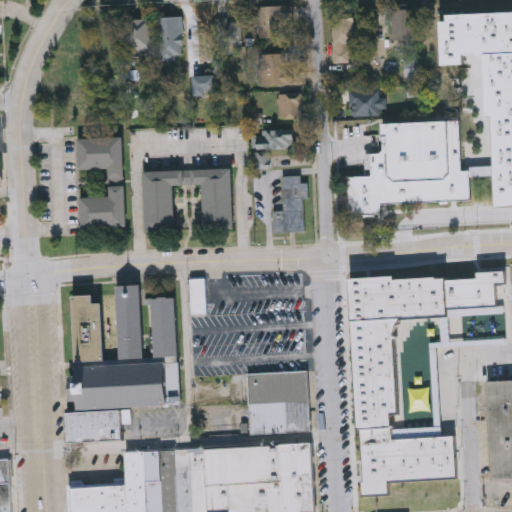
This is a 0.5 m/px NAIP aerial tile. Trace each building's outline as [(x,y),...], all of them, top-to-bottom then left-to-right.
[(289,36),(258,36),(258,5),(289,5),(289,36)] [(415,8),(415,39),(391,39),(391,8),(415,8)] [(445,15),(511,12),(511,202),(496,203),(492,113),(487,113),(484,51),(463,52),(463,63),(442,64),(440,20),(446,20),(445,15)] [(182,16),(182,57),(161,57),(161,16),(182,16)] [(332,62),(332,16),(352,16),(352,62),(332,62)] [(150,53),(126,53),(126,18),(150,18),(150,53)] [(241,49),(220,49),(220,20),(241,20),(241,49)] [(289,53),(289,68),(292,68),(292,84),(261,84),(261,53),(289,53)] [(420,59),(420,76),(404,76),(404,59),(420,59)] [(380,96),(386,96),(386,114),(349,114),(349,89),(380,89),(380,96)] [(302,118),(278,118),(278,93),(302,93),(302,118)] [(452,96),(452,108),(439,108),(439,96),(452,96)] [(472,199),(380,202),(380,213),(348,214),(347,175),(371,175),(370,143),(382,142),(381,122),(461,120),(462,169),(471,169),(472,199)] [(294,150),(294,132),(254,134),(254,168),(269,167),(268,151),(294,150)] [(77,138),(123,136),(124,176),(109,176),(109,167),(79,169),(77,138)] [(143,170),(146,230),(176,228),(175,184),(203,183),(205,226),(235,225),(233,166),(143,170)] [(283,212),(275,212),(275,234),(306,234),(306,185),(301,185),(301,178),(283,178),(283,212)] [(81,195),(82,225),(126,224),(125,184),(110,185),(110,195),(81,195)] [(476,335),(511,334),(511,260),(474,261),(476,335)] [(354,276),(355,318),(364,318),(364,327),(455,325),(454,274),(354,276)] [(190,278),(205,277),(206,313),(191,313),(190,278)] [(116,285),(120,358),(144,357),(140,284),(116,285)] [(73,294),(94,293),(94,302),(103,302),(105,359),(76,361),(73,294)] [(152,297),(155,356),(179,355),(176,296),(152,297)] [(456,372),(455,337),(362,340),(363,375),(388,375),(389,411),(419,410),(418,373),(456,372)] [(75,367),(167,362),(169,405),(78,410),(77,401),(71,401),(70,388),(69,377),(75,376),(75,367)] [(248,372),(308,369),(310,399),(249,403),(248,372)] [(488,381),(511,379),(511,476),(493,477),(488,381)] [(249,403),(251,433),(311,430),(310,399),(249,403)] [(284,511),(300,511),(316,511),(312,442),(281,444),(284,511)] [(190,449),(193,511),(284,511),(281,444),(190,449)] [(178,511),(175,450),(190,449),(193,511),(178,511)] [(148,511),(145,451),(175,450),(178,511),(148,511)] [(125,453),(127,485),(128,511),(148,511),(145,451),(125,453)] [(0,460),(10,460),(11,483),(0,483),(0,460)] [(0,511),(0,484),(11,484),(12,511),(0,511)] [(72,511),(71,488),(127,485),(128,511),(72,511)]
